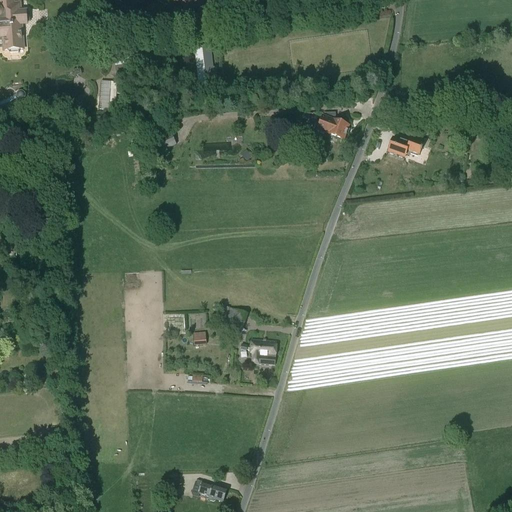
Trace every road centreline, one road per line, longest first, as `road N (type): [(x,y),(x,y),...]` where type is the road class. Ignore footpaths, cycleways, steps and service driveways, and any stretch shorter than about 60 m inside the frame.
road 1 (unclassified): [(241,511),(393,46),(399,0)]
road 2 (unknown): [(304,0),(173,24),(107,0)]
